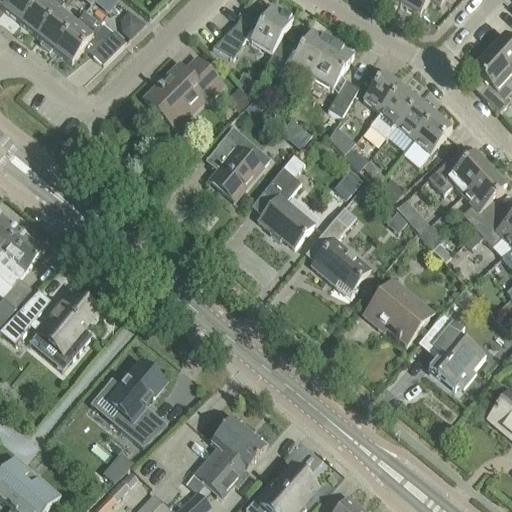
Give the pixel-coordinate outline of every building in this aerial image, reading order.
[(0,0),(0,10),(3,13),(13,0),(0,0)] [(13,0),(3,13),(20,27),(41,0),(13,0)] [(37,40),(58,14),(65,6),(57,0),(41,0),(20,27),(37,40)] [(113,3),(109,0),(97,0),(108,9),(113,3)] [(385,0),(400,9),(405,0),(385,0)] [(405,0),(400,9),(419,20),(429,3),(440,9),(444,0),(405,0)] [(247,38),(234,30),(212,52),(233,64),(245,44),(271,60),(279,46),(292,24),(270,11),(255,37),(249,33),(247,38)] [(54,54),(75,27),(58,14),(37,40),(43,45),(40,48),(49,55),(52,52),(54,54)] [(102,70),(125,47),(114,36),(106,44),(97,37),(102,31),(83,17),(75,27),(54,54),(71,67),(84,52),(91,58),(102,70)] [(311,83),(322,65),(332,48),(310,35),(298,57),(279,46),(271,60),(264,72),(278,80),(285,67),(311,83)] [(511,46),(502,37),(486,55),(511,79),(511,46)] [(340,82),(351,65),(353,60),(332,48),(322,65),(311,83),(337,98),(327,114),(341,123),(359,93),(340,82)] [(498,97),(511,82),(511,79),(486,55),(470,73),(490,92),(481,101),(499,117),(509,107),(498,97)] [(223,89),(199,65),(196,62),(184,74),(178,68),(143,103),(168,127),(179,116),(183,119),(205,97),(210,102),(223,89)] [(362,104),(379,118),(401,92),(384,78),(362,104)] [(228,102),(239,114),(251,102),(240,91),(228,102)] [(385,145),(396,132),(417,106),(401,92),(379,118),(369,131),(385,145)] [(255,104),(245,115),(253,124),(267,111),(255,104)] [(413,146),(434,120),(417,106),(396,132),(413,146)] [(451,134),(434,120),(413,146),(430,160),(451,134)] [(329,144),(344,160),(350,154),(355,148),(335,132),(329,144)] [(218,175),(209,186),(210,187),(211,186),(233,204),(232,205),(233,206),(262,172),(269,164),(254,152),(232,133),(216,151),(229,162),(218,175)] [(363,172),(378,188),(384,182),(375,173),(391,154),(383,148),(363,172)] [(344,160),(353,170),(360,165),(350,154),(344,160)] [(455,174),(447,166),(428,184),(443,200),(453,190),(463,200),(489,175),(473,157),(455,174)] [(279,246),(282,242),(294,253),(314,230),(286,206),(301,188),(294,182),(283,173),(263,196),(274,205),(257,224),(271,236),(269,238),(279,246)] [(462,220),(477,236),(496,218),(488,209),(506,192),(489,175),(463,200),(472,210),(462,220)] [(392,182),(382,192),(394,205),(404,196),(392,182)] [(403,206),(395,214),(408,229),(417,221),(403,206)] [(0,255),(2,254),(19,233),(0,217),(0,255)] [(511,219),(504,227),(496,218),(477,236),(492,252),(502,242),(511,253),(511,252),(511,219)] [(338,287),(351,297),(370,274),(336,245),(347,232),(335,222),(317,244),(327,252),(311,270),(335,290),(338,287)] [(0,280),(12,292),(44,254),(19,233),(2,254),(0,255),(0,280)] [(230,256),(255,274),(265,261),(241,243),(230,256)] [(392,284),(363,319),(374,329),(377,326),(406,350),(429,322),(409,306),(413,301),(392,284)] [(58,311),(36,338),(70,366),(92,340),(83,332),(96,317),(75,300),(62,315),(58,311)] [(4,302),(0,306),(0,331),(16,312),(4,302)] [(30,306),(17,322),(27,330),(40,314),(30,306)] [(463,336),(442,319),(433,330),(442,338),(432,350),(443,359),(439,364),(437,362),(429,373),(454,394),(457,390),(463,394),(475,380),(472,377),(484,362),(458,341),(463,336)] [(121,417),(112,428),(142,453),(167,429),(146,411),(153,403),(152,403),(163,390),(139,369),(121,391),(111,383),(99,398),(121,417)] [(511,400),(509,398),(489,421),(511,440),(511,400)] [(187,488),(197,497),(204,489),(249,437),(232,422),(210,447),(217,453),(187,488)] [(267,452),(249,437),(204,490),(221,504),(234,489),(237,492),(248,479),(245,477),(267,452)] [(0,506),(6,511),(50,511),(60,500),(15,461),(0,478),(0,506)] [(272,485),(247,511),(302,511),(301,510),(315,494),(291,473),(276,489),(272,485)] [(166,511),(153,499),(139,511),(166,511)] [(205,511),(208,510),(197,499),(185,510),(182,511),(205,511)] [(359,511),(347,501),(337,511),(359,511)]
